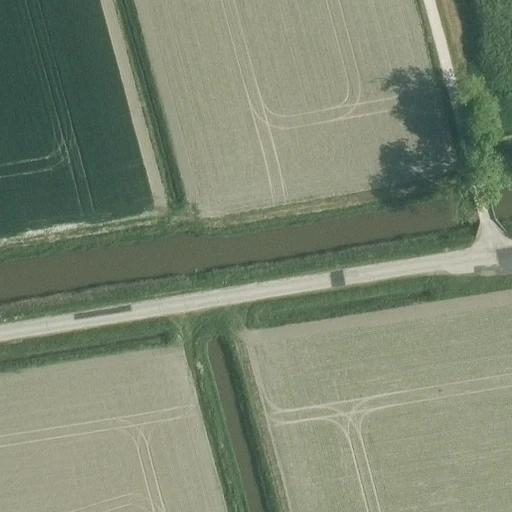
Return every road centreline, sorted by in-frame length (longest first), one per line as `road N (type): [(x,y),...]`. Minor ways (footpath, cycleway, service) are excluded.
road 1 (unclassified): [(0,331),(511,248)]
road 2 (track): [(498,250),(428,0)]
